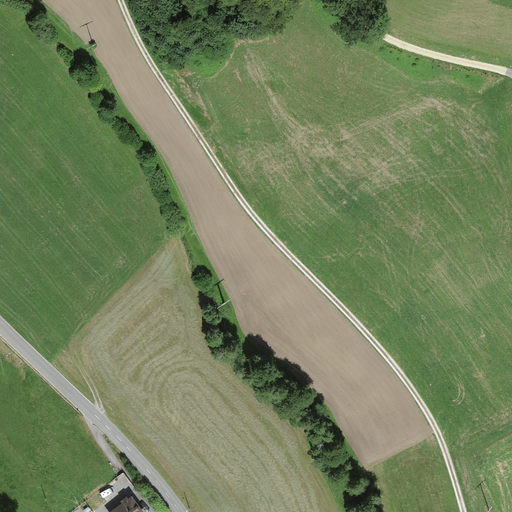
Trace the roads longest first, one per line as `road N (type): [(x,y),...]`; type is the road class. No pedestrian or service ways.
road 1 (track): [(463,511),(438,431),(403,375),(235,192),(141,49),(119,0)]
road 2 (tertiary): [(0,325),(124,444),(180,511)]
road 3 (track): [(511,74),(401,43),(369,27),(343,0)]
